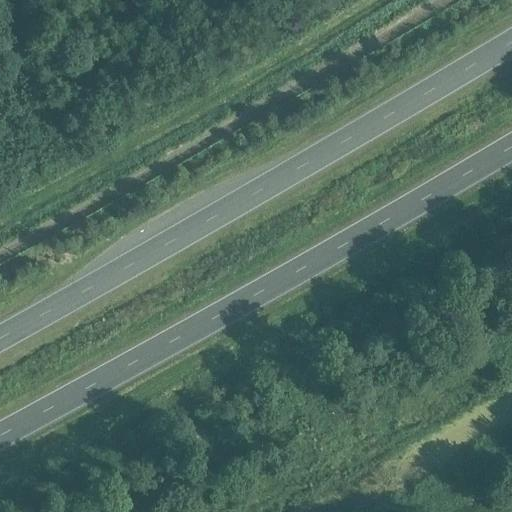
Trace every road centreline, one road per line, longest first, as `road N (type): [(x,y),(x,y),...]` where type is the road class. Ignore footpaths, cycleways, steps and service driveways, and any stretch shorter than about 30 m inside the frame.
road 1 (trunk): [(511,42),(0,341)]
road 2 (trunk): [(0,438),(511,147)]
